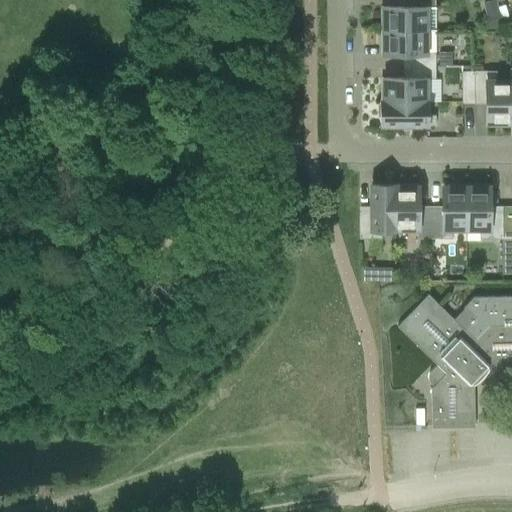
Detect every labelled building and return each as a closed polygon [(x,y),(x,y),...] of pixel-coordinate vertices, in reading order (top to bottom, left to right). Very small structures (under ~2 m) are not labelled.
[(381,14),(381,31),(426,31),(435,31),(434,0),(407,0),(408,7),(383,7),(383,14),(381,14)] [(498,10),(482,15),(487,30),(503,25),(498,10)] [(408,54),(408,66),(435,66),(435,53),(426,53),(426,31),(381,31),(381,47),(383,47),(383,54),(408,54)] [(451,53),(438,53),(438,65),(451,65),(451,53)] [(381,85),(381,102),(426,102),(426,80),(435,80),(435,66),(408,66),(408,78),(383,78),(383,85),(381,85)] [(461,99),(474,99),(474,71),(461,71),(461,99)] [(493,125),(510,125),(510,81),(496,81),(496,71),(474,71),(474,99),(486,99),(486,123),(493,123),(493,125)] [(426,102),(381,102),(381,125),(435,125),(435,115),(426,115),(426,102)] [(381,229),(395,229),(395,184),(371,184),(371,211),(359,211),(359,239),(381,239),(381,229)] [(417,239),(430,239),(430,211),(418,211),(418,187),(411,187),(411,184),(395,184),(395,229),(417,229),(417,239)] [(453,229),(466,229),(466,184),(449,184),(449,187),(442,187),(442,211),(430,211),(430,239),(453,239),(453,229)] [(480,239),(502,239),(502,211),(489,211),(490,187),(483,187),(483,184),(466,184),(466,229),(480,229),(480,239)] [(511,211),(502,211),(502,239),(502,254),(511,254),(511,211)] [(360,268),(360,281),(369,281),(369,269),(360,268)] [(511,296),(473,297),(453,318),(428,294),(427,295),(427,296),(399,326),(398,325),(397,326),(437,364),(428,374),(428,377),(429,381),(433,386),(431,388),(432,427),(433,427),(433,421),(473,420),(473,427),(474,427),(474,383),(472,381),(485,367),(487,369),(511,368),(511,296)]
